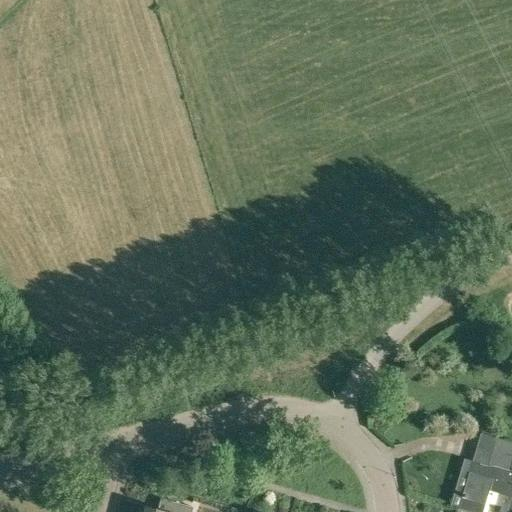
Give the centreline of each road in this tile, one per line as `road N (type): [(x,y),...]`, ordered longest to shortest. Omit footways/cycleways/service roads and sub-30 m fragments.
road 1 (residential): [(334,421),(393,333),(473,270),(511,254)]
road 2 (residential): [(113,444),(265,407),(301,408),(334,421)]
